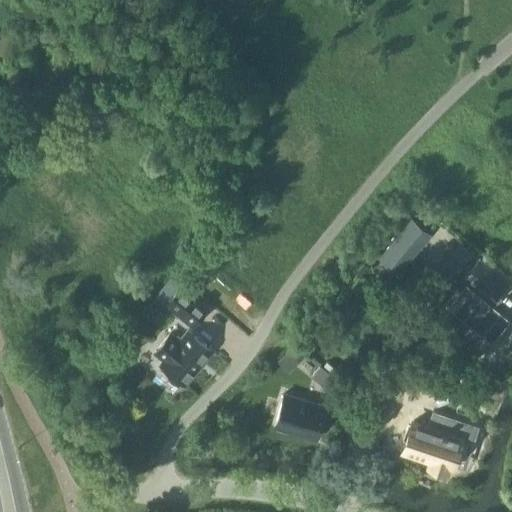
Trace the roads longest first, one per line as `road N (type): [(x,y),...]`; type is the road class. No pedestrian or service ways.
road 1 (unclassified): [(266,327),(239,371),(175,433),(164,467),(171,490)]
road 2 (unclassified): [(344,511),(235,488),(171,490)]
